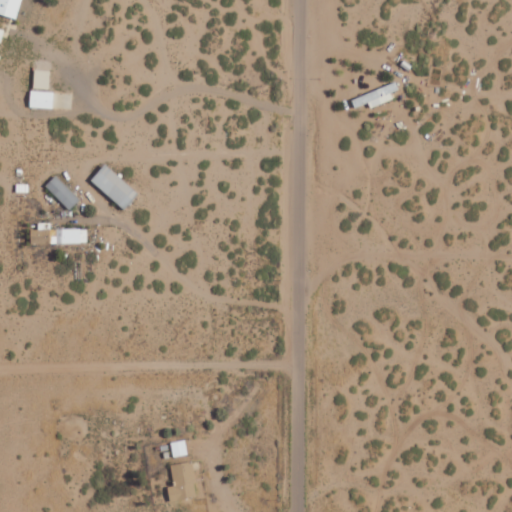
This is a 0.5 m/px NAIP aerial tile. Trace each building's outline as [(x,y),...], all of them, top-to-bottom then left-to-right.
[(22,0),(0,0),(0,12),(16,18),(22,0)] [(34,81),(50,82),(50,70),(35,69),(34,81)] [(30,107),(52,107),(53,91),(31,91),(30,107)] [(139,193),(106,163),(92,179),(124,209),(139,193)] [(80,199),(57,175),(46,185),(69,210),(80,199)] [(31,230),(31,244),(88,242),(88,228),(31,230)] [(170,500),(197,498),(193,462),(172,464),(174,486),(169,487),(170,500)]
